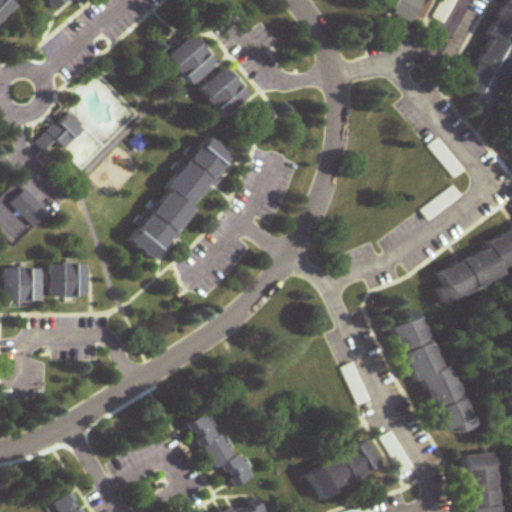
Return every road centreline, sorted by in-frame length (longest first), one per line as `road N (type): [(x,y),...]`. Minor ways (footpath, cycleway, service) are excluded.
road 1 (residential): [(290,0),(339,80),(340,139),(292,261),(183,357),(69,429),(0,453)]
road 2 (residential): [(331,290),(471,204),(480,183),(391,65),(339,80)]
road 3 (residential): [(292,261),(331,290),(425,472),(431,510)]
road 4 (residential): [(129,0),(18,101),(0,85)]
